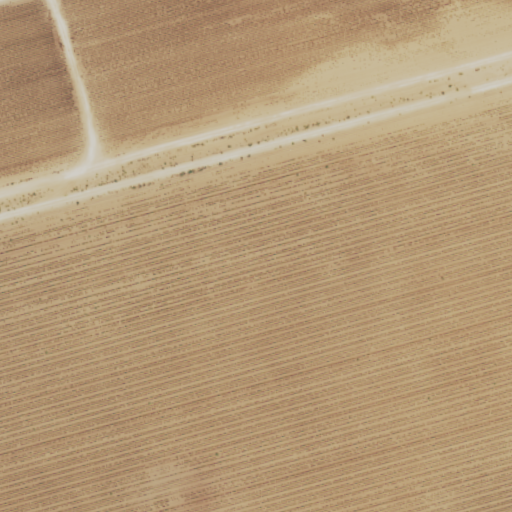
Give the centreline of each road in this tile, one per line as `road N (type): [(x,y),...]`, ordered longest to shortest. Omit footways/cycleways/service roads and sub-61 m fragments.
road 1 (track): [(511,50),(0,189)]
road 2 (track): [(0,213),(511,76)]
